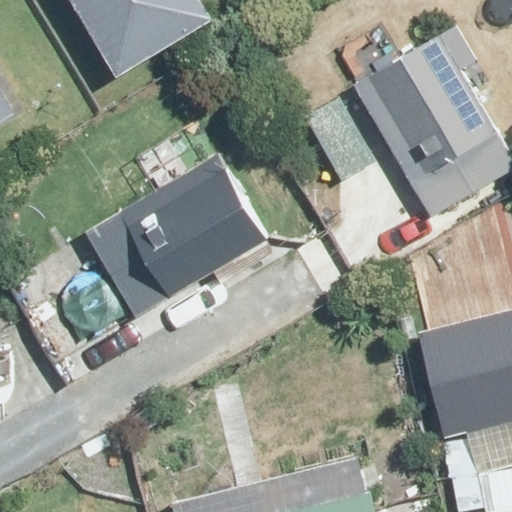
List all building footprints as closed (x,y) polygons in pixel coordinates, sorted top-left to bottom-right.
[(74,0),(123,79),(218,21),(205,0),(74,0)] [(511,105),(455,14),(298,104),(342,173),(386,150),(432,219),(511,169),(511,105)] [(0,80),(0,138),(25,125),(0,80)] [(217,147),(84,220),(134,310),(267,236),(217,147)] [(511,304),(421,324),(446,439),(511,424),(511,304)] [(384,511),(379,489),(280,511),(384,511)] [(511,511),(511,499),(476,505),(477,511),(511,511)]
